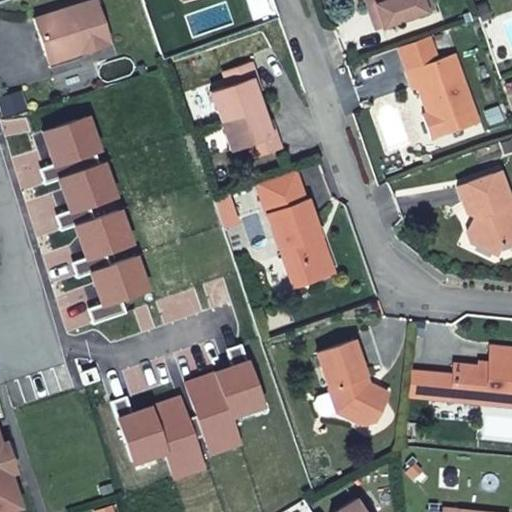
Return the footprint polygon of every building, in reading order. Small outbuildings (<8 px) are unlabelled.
[(94,0),(91,0),(33,18),(45,56),(74,47),(76,53),(107,42),(94,0)] [(370,0),(367,1),(376,28),(432,8),(429,0),(370,0)] [(49,67),(78,57),(76,53),(74,47),(45,56),(49,67)] [(455,55),(407,72),(414,91),(417,89),(426,116),(430,115),(437,137),(479,121),(455,55)] [(280,147),(275,132),(270,134),(266,122),(255,90),(251,77),(256,76),(251,61),(222,71),(226,84),(209,91),(230,150),(247,145),(252,157),(280,147)] [(260,88),(256,76),(251,77),(255,90),(260,88)] [(270,134),(275,132),(271,120),(266,122),(270,134)] [(256,183),(258,190),(295,177),(293,170),(256,183)] [(468,215),(470,218),(475,232),(469,248),(491,256),(495,247),(511,241),(511,217),(495,172),(455,186),(464,212),(468,215)] [(291,283),(323,272),(311,236),(318,234),(306,199),(303,200),(295,177),(258,190),(266,213),(291,283)] [(475,232),(470,218),(463,234),(469,248),(475,232)] [(311,236),(323,272),(330,269),(318,234),(311,236)] [(89,271),(84,253),(68,257),(73,275),(89,271)] [(367,385),(352,342),(317,354),(330,393),(337,412),(361,424),(376,418),(385,394),(367,385)] [(486,368),(476,367),(454,365),(453,377),(428,375),(426,396),(511,404),(511,348),(489,346),(487,361),(486,368)] [(477,360),(476,367),(486,368),(487,361),(477,360)] [(426,396),(428,375),(409,373),(406,394),(426,396)] [(324,417),(337,412),(330,393),(317,398),(314,404),(318,413),(324,417)] [(0,511),(17,507),(0,453),(0,511)] [(360,511),(354,500),(334,511),(360,511)]
